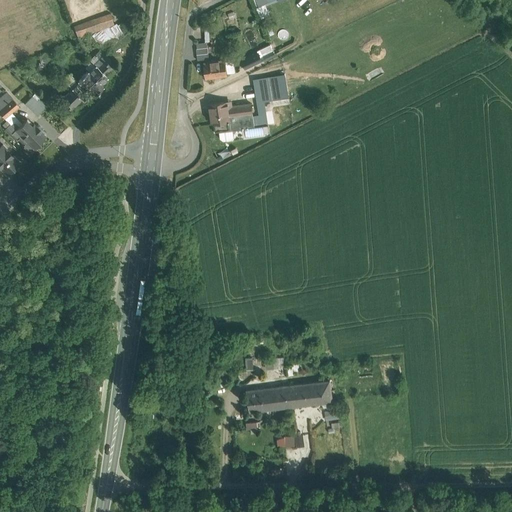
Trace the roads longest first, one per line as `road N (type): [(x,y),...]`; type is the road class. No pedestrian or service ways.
road 1 (secondary): [(102,511),(151,163)]
road 2 (track): [(107,485),(408,491)]
road 3 (residential): [(223,0),(191,15),(183,106),(198,148),(189,163),(151,163)]
road 4 (residential): [(151,163),(85,162),(48,175),(0,215)]
road 5 (secondary): [(151,163),(170,0)]
